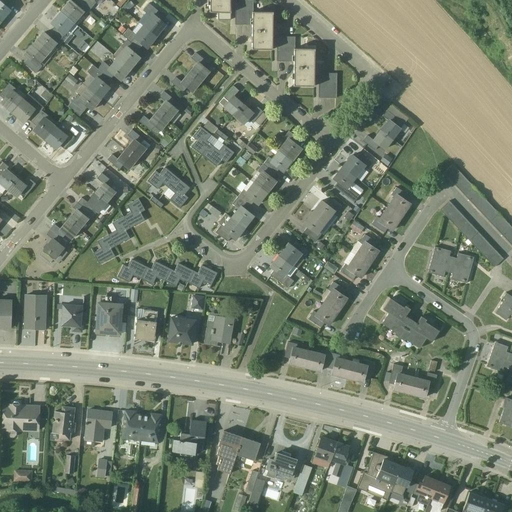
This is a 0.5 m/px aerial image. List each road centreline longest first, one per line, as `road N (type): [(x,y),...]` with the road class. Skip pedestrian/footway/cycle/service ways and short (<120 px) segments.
road 1 (secondary): [(440,438),(284,396),(96,367),(0,363)]
road 2 (residential): [(61,181),(192,25),(238,65)]
road 3 (residential): [(238,65),(179,137),(202,197),(186,225),(215,255)]
road 4 (residential): [(389,271),(474,337),(440,438)]
road 5 (residential): [(332,145),(248,253),(236,261),(215,255)]
